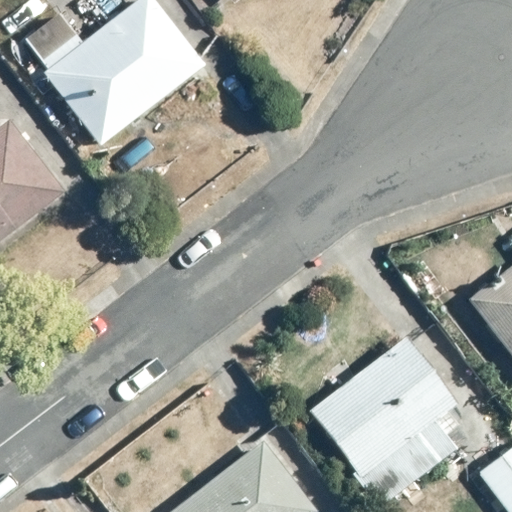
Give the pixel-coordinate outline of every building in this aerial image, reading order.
[(48,68),(44,72),(100,143),(204,61),(156,0),(139,0),(86,42),(61,10),(24,38),(48,68)] [(11,118),(0,126),(0,240),(66,191),(11,118)] [(511,264),(467,299),(511,356),(511,264)] [(407,335),(310,408),(361,477),(459,404),(407,335)] [(511,511),(511,445),(508,440),(472,466),(505,511),(511,511)] [(319,511),(265,441),(169,511),(319,511)]
